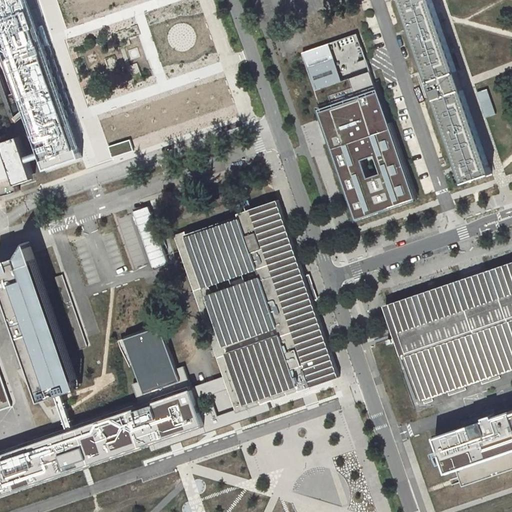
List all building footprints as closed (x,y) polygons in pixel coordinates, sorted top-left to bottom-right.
[(29,0),(0,0),(0,27),(5,42),(44,157),(48,168),(83,157),(29,0)] [(464,182),(493,174),(479,135),(462,84),(431,0),(401,0),(413,30),(427,72),(434,95),(455,159),(464,182)] [(391,127),(389,128),(380,101),(376,91),(370,71),(356,33),(328,42),(302,51),(302,53),(315,90),(322,111),(324,116),(324,117),(327,126),(334,146),(332,147),(356,218),(358,217),(415,198),(391,127)] [(0,143),(20,136),(16,123),(0,77),(0,143)] [(486,89),(477,92),(486,118),(495,115),(486,89)] [(20,136),(0,143),(0,191),(3,191),(3,195),(11,193),(20,190),(16,180),(34,174),(29,161),(20,136)] [(113,157),(132,150),(129,141),(109,147),(113,157)] [(186,231),(176,235),(194,286),(197,285),(203,302),(199,303),(214,345),(217,344),(219,351),(222,360),(219,361),(224,376),(229,389),(236,410),(237,413),(254,407),(269,402),(267,397),(306,383),(311,382),(313,387),(340,377),(321,322),(314,301),(309,287),(279,200),(268,204),(252,209),(254,216),(242,221),(241,219),(239,219),(188,237),(186,231)] [(149,206),(134,210),(153,267),(167,262),(149,206)] [(242,221),(254,216),(252,209),(246,211),(240,213),(238,214),(239,219),(241,219),(242,221)] [(16,255),(0,260),(0,268),(44,396),(56,392),(59,391),(62,390),(76,385),(34,261),(30,250),(16,255)] [(511,263),(487,272),(488,276),(477,280),(476,280),(464,284),(463,280),(437,288),(412,297),(386,306),(395,332),(399,330),(400,332),(401,336),(407,354),(422,398),(427,396),(431,395),(447,389),(456,386),(460,385),(464,383),(480,378),(485,376),(489,374),(494,373),(498,371),(511,366),(511,263)] [(488,276),(487,272),(463,280),(464,284),(476,280),(477,280),(488,276)] [(63,274),(54,277),(79,350),(88,348),(63,274)] [(199,303),(203,302),(197,285),(194,286),(199,303)] [(135,366),(171,354),(162,326),(125,338),(135,366)] [(407,354),(401,336),(400,332),(399,330),(395,332),(403,355),(407,354)] [(219,361),(222,360),(219,351),(217,344),(214,345),(216,352),(219,361)] [(0,488),(82,461),(173,429),(175,428),(189,424),(191,430),(217,421),(216,417),(213,408),(207,410),(200,412),(196,400),(191,387),(184,366),(177,369),(171,354),(135,366),(140,381),(133,383),(138,399),(141,407),(75,430),(72,431),(69,432),(0,455),(0,488)] [(0,366),(0,410),(14,406),(0,366)] [(482,384),(500,378),(498,371),(494,373),(489,374),(485,376),(480,378),(482,384)] [(229,389),(224,376),(191,387),(196,400),(229,389)] [(313,387),(311,382),(306,383),(267,397),(269,402),(308,388),(313,387)] [(466,390),(464,383),(460,385),(456,386),(447,389),(449,395),(466,390)] [(424,404),(433,401),(431,395),(427,396),(422,398),(424,404)] [(191,430),(189,424),(175,428),(173,429),(82,461),(0,488),(0,495),(84,467),(150,444),(151,448),(152,452),(170,446),(176,444),(182,442),(201,435),(216,430),(231,425),(240,422),(242,421),(258,415),(272,410),(271,408),(270,405),(269,402),(254,407),(237,413),(236,410),(230,411),(216,417),(217,421),(191,430)] [(511,411),(495,417),(494,414),(485,417),(486,419),(482,421),(462,427),(462,428),(446,434),(434,438),(446,472),(455,469),(461,487),(511,469),(511,411)] [(275,468),(275,463),(248,463),(248,476),(264,476),(264,468),(275,468)]
